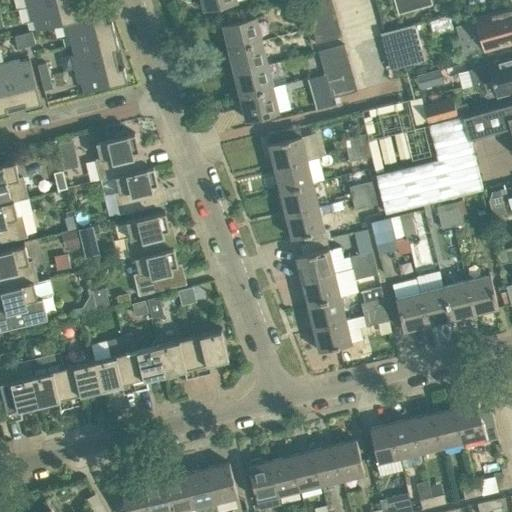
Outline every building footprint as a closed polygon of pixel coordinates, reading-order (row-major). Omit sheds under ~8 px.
[(72,0),(52,0),(27,6),(31,21),(34,20),(37,30),(63,23),(62,21),(79,17),(76,4),(73,5),(72,0)] [(235,0),(201,0),(203,8),(236,0),(235,0)] [(332,0),(304,0),(307,9),(333,2),(332,0)] [(395,0),(398,11),(429,2),(428,0),(395,0)] [(333,2),(307,9),(310,20),(336,13),(333,2)] [(476,20),(456,26),(464,53),(483,48),(484,49),(511,41),(511,8),(475,19),(476,20)] [(102,11),(79,17),(62,21),(63,23),(66,36),(69,36),(72,45),(115,34),(111,20),(109,20),(106,10),(102,11)] [(339,24),(336,13),(310,20),(313,31),(339,24)] [(228,48),(261,40),(256,16),(222,24),(228,48)] [(432,33),(451,28),(448,16),(429,21),(432,33)] [(342,36),(339,24),(313,31),(316,43),(342,36)] [(32,31),(23,33),(26,46),(35,44),(32,31)] [(26,46),(23,33),(14,35),(18,48),(26,46)] [(74,54),(71,55),(75,69),(118,58),(116,48),(119,48),(115,34),(72,45),(74,54)] [(267,63),(261,40),(228,48),(234,71),(267,63)] [(321,64),(348,56),(344,43),(318,50),(321,64)] [(348,56),(321,64),(325,75),(351,67),(348,56)] [(484,82),(511,73),(511,57),(488,64),(469,69),(473,84),(478,83),(484,82)] [(20,62),(19,58),(5,62),(16,106),(25,104),(26,106),(41,102),(30,59),(20,62)] [(121,67),(118,58),(75,69),(78,83),(81,82),(84,92),(127,81),(123,66),(121,67)] [(0,63),(0,112),(7,111),(7,108),(16,106),(5,62),(0,63)] [(41,77),(49,75),(46,62),(37,65),(41,77)] [(267,63),(234,71),(239,95),(273,87),(267,63)] [(351,67),(325,75),(328,86),(354,78),(351,67)] [(414,76),(416,82),(419,89),(444,82),(440,69),(414,76)] [(511,90),(511,73),(484,82),(478,83),(481,95),(485,95),(489,97),(511,90)] [(53,88),(49,75),(41,77),(44,90),(53,88)] [(354,78),(328,86),(329,89),(331,97),(357,90),(354,78)] [(279,111),(273,87),(239,95),(245,119),(279,111)] [(316,106),(332,101),(331,97),(329,89),(313,94),(312,94),(316,106)] [(457,115),(452,96),(423,104),(428,123),(457,115)] [(511,100),(463,115),(462,113),(457,115),(428,123),(438,157),(376,173),(387,211),(483,187),(474,153),(475,153),(470,139),(510,127),(511,133),(511,100)] [(100,179),(154,166),(146,167),(144,156),(141,157),(135,132),(128,134),(127,131),(114,134),(114,137),(96,142),(100,158),(96,159),(101,178),(100,179)] [(369,143),(367,132),(343,138),(346,149),(369,143)] [(274,167),(306,159),(301,135),(268,143),(274,167)] [(369,143),(346,149),(349,161),(372,155),(369,143)] [(306,159),(274,167),(280,190),(312,183),(306,159)] [(0,203),(28,197),(28,196),(27,196),(22,177),(19,178),(15,161),(0,164),(0,203)] [(235,189),(273,178),(268,161),(230,172),(235,189)] [(154,166),(100,179),(100,180),(115,176),(119,192),(115,193),(120,212),(119,212),(119,214),(167,202),(166,201),(165,201),(162,190),(160,190),(154,166)] [(66,185),(62,168),(53,170),(57,187),(66,185)] [(352,197),(374,192),(372,180),(349,186),(352,197)] [(318,206),(312,183),(280,190),(285,214),(318,206)] [(491,209),(503,205),(498,188),(491,190),(488,200),(491,209)] [(377,203),(374,192),(352,197),(355,209),(377,203)] [(28,197),(0,203),(0,242),(27,236),(27,235),(26,235),(21,216),(32,213),(28,197)] [(447,203),(453,225),(464,222),(459,200),(447,203)] [(453,225),(447,203),(436,205),(441,229),(453,225)] [(503,205),(491,209),(493,216),(505,213),(503,205)] [(318,206),(285,214),(291,238),(324,230),(318,206)] [(62,214),(66,230),(75,228),(70,211),(62,214)] [(130,258),(177,247),(177,246),(176,246),(173,235),(171,235),(165,211),(126,220),(130,237),(126,238),(131,257),(130,257),(130,258)] [(401,214),(406,236),(418,234),(412,211),(401,214)] [(373,234),(386,232),(384,213),(371,214),(373,234)] [(406,236),(401,214),(389,216),(395,239),(406,236)] [(82,245),(94,242),(92,233),(90,226),(79,229),(82,245)] [(65,247),(67,246),(68,250),(80,247),(78,243),(75,230),(61,234),(65,247)] [(0,289),(38,280),(37,280),(32,260),(29,261),(25,245),(0,250),(0,289)] [(177,247),(130,258),(130,259),(135,257),(139,273),(135,274),(140,293),(139,293),(139,295),(186,283),(186,282),(185,282),(182,271),(179,272),(174,248),(178,247),(177,247)] [(301,280),(334,272),(328,248),(296,256),(301,280)] [(509,261),(506,248),(498,250),(501,263),(509,261)] [(352,267),(375,261),(372,250),(349,255),(352,267)] [(375,261),(352,267),(355,279),(378,273),(375,261)] [(339,295),(334,272),(301,280),(307,303),(339,295)] [(474,313),(466,280),(464,273),(450,276),(449,274),(442,276),(444,285),(442,286),(451,319),(474,313)] [(466,280),(474,313),(498,307),(490,274),(466,280)] [(38,280),(0,289),(0,328),(47,316),(47,315),(45,316),(41,296),(37,297),(34,282),(39,281),(38,280)] [(72,290),(75,304),(90,301),(87,286),(72,290)] [(364,314),(386,308),(383,296),(381,286),(363,290),(365,301),(360,302),(364,314)] [(442,286),(419,291),(427,324),(451,319),(442,286)] [(182,304),(195,301),(191,287),(179,290),(182,304)] [(427,324),(419,291),(395,297),(403,330),(427,324)] [(128,293),(117,295),(118,303),(130,300),(128,293)] [(345,319),(339,295),(307,303),(313,326),(345,319)] [(133,311),(139,315),(147,313),(144,300),(131,304),(133,311)] [(386,308),(364,314),(366,325),(389,320),(386,308)] [(345,319),(313,326),(319,350),(351,342),(345,319)] [(189,336),(199,375),(211,372),(209,362),(228,357),(221,328),(189,336)] [(134,344),(131,332),(124,334),(127,346),(134,344)] [(199,375),(189,336),(158,344),(165,374),(166,374),(166,373),(184,368),(186,378),(199,375)] [(158,344),(126,351),(136,390),(148,387),(146,377),(164,373),(165,375),(165,374),(158,344)] [(126,351),(95,359),(102,390),(103,390),(103,388),(121,384),(123,393),(136,390),(126,351)] [(95,359),(63,367),(73,405),(85,402),(83,393),(101,388),(102,390),(95,359)] [(63,367),(32,374),(39,405),(40,405),(40,403),(58,399),(60,409),(73,405),(63,367)] [(39,405),(32,374),(0,381),(0,383),(9,421),(22,418),(20,408),(38,403),(39,405)] [(466,439),(487,433),(482,413),(479,401),(458,406),(466,439)] [(458,406),(436,412),(444,444),(466,439),(458,406)] [(501,437),(494,410),(482,413),(487,433),(489,440),(501,437)] [(444,444),(436,412),(415,417),(423,449),(444,444)] [(415,417),(394,422),(402,454),(423,449),(415,417)] [(402,454),(394,422),(372,427),(380,460),(402,454)] [(342,475),(363,470),(356,439),(334,445),(342,475)] [(342,475),(334,445),(313,450),(320,481),(342,475)] [(299,486),(320,481),(313,450),(291,455),(299,486)] [(299,486),(291,455),(270,460),(278,491),(299,486)] [(278,491),(270,460),(262,462),(259,458),(250,460),(249,465),(248,465),(256,496),(278,491)] [(207,467),(215,500),(237,495),(229,462),(207,467)] [(215,500),(207,467),(186,472),(194,505),(215,500)] [(64,477),(66,482),(63,483),(67,492),(86,485),(80,471),(64,477)] [(194,505),(186,472),(164,478),(173,511),(194,505)] [(166,511),(173,511),(164,478),(143,483),(150,511),(166,511)] [(434,505),(432,495),(428,480),(416,483),(419,498),(422,508),(434,505)] [(486,482),(474,485),(476,495),(488,492),(486,482)] [(150,511),(143,483),(121,488),(127,511),(150,511)] [(476,495),(474,485),(462,488),(464,498),(476,495)] [(92,508),(101,503),(95,492),(86,497),(92,508)] [(443,493),(432,495),(434,505),(446,502),(443,493)] [(489,499),(491,509),(503,506),(501,496),(489,499)] [(491,509),(489,499),(477,502),(479,511),(491,509)] [(106,511),(101,503),(92,508),(94,511),(106,511)]
